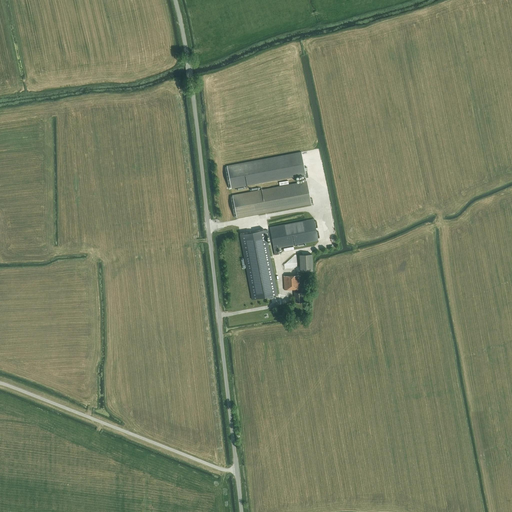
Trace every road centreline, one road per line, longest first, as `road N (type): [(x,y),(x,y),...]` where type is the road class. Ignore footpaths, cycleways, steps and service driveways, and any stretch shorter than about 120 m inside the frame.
road 1 (unclassified): [(236,469),(174,0)]
road 2 (residential): [(236,469),(0,384)]
